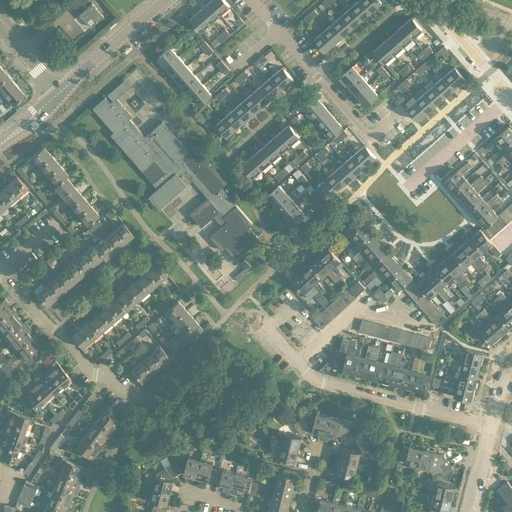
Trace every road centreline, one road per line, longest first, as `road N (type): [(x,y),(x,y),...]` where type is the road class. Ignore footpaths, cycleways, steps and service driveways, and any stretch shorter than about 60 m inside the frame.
road 1 (residential): [(488,426),(300,373),(264,332),(301,299)]
road 2 (residential): [(136,411),(80,363),(3,267)]
road 3 (residential): [(370,137),(249,0)]
road 4 (tertiary): [(58,93),(163,0)]
road 5 (tertiary): [(511,100),(425,0)]
